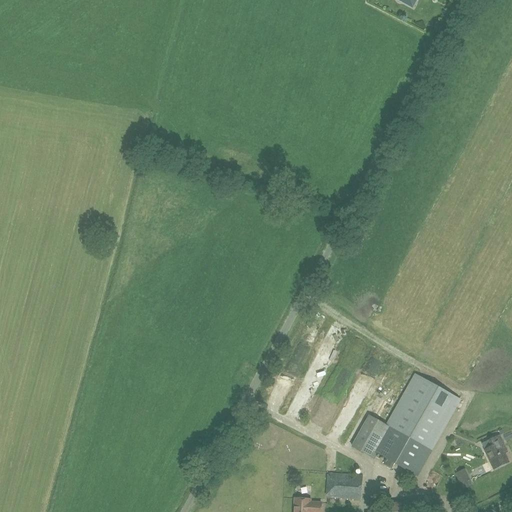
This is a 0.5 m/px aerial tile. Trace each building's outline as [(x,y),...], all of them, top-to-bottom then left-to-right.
[(396,0),(397,1),(398,2),(399,2),(400,3),(401,3),(402,2),(413,8),(416,0),(396,0)] [(320,337),(325,319),(315,316),(310,334),(320,337)] [(359,345),(356,352),(361,354),(364,347),(359,345)] [(393,379),(397,370),(392,368),(388,377),(393,379)] [(378,453),(417,475),(459,401),(414,375),(386,425),(369,416),(352,446),(374,459),(378,453)] [(504,452),(506,451),(499,436),(489,441),(482,444),(485,450),(494,469),(508,462),(504,452)] [(361,500),(363,476),(330,473),(328,497),(361,500)] [(320,511),(321,503),(311,502),(311,499),(295,498),(293,511),(320,511)] [(426,511),(426,503),(384,506),(384,511),(426,511)]
